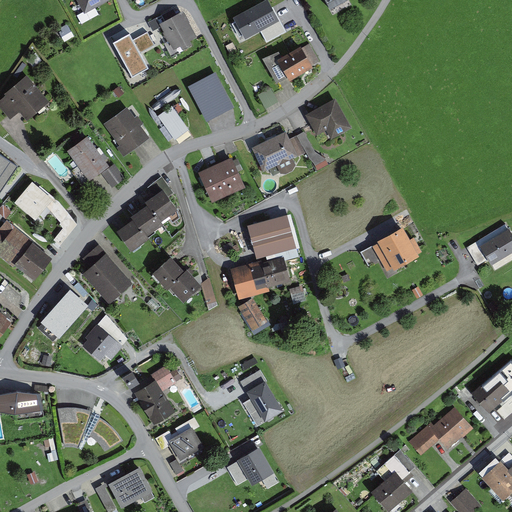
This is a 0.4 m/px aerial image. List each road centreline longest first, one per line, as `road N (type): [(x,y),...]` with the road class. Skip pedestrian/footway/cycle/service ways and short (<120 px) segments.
road 1 (residential): [(0,371),(64,269),(155,168),(259,124),(311,95),(346,63)]
road 2 (residential): [(0,372),(106,390),(125,404),(151,446)]
road 3 (residential): [(20,511),(151,446)]
road 4 (residential): [(413,511),(511,429)]
